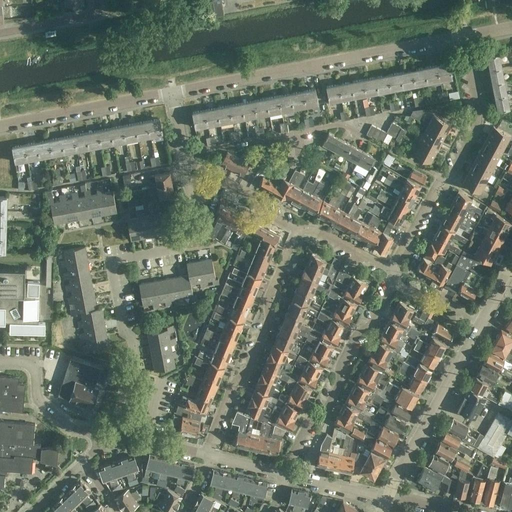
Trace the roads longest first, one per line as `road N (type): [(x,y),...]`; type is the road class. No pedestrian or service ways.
road 1 (residential): [(108,435),(133,361),(110,262),(177,249),(191,196),(184,162)]
road 2 (residential): [(170,91),(463,35)]
road 3 (residential): [(182,153),(337,123),(439,178)]
road 4 (residential): [(295,228),(267,298),(268,321),(248,370),(231,384),(205,457)]
road 5 (residential): [(286,473),(393,276)]
road 6 (tertiary): [(389,497),(482,323)]
road 7 (residential): [(0,127),(170,91)]
road 8 (residential): [(439,178),(453,170),(475,126),(463,35)]
road 9 (residential): [(108,435),(71,429),(34,400),(33,368),(0,362)]
road 10 (residential): [(295,228),(184,162)]
